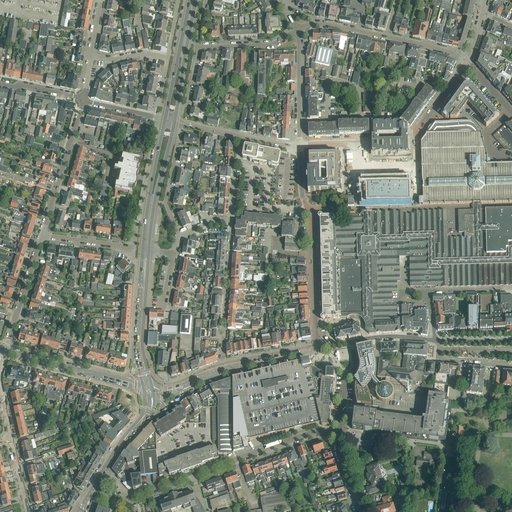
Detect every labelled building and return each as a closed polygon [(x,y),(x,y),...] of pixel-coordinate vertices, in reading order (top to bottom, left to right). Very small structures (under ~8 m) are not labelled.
[(170,4),(170,2),(168,1),(166,1),(162,1),(158,0),(157,7),(161,8),(169,9),(170,4)] [(385,0),(377,0),(376,4),(375,9),(380,10),(380,7),(383,8),(385,0)] [(500,8),(503,1),(498,0),(498,2),(495,4),(493,3),(491,13),(492,14),(496,16),(500,8)] [(308,12),(311,4),(303,1),(297,6),(303,8),(303,11),(308,12)] [(501,18),(505,10),(502,8),(504,4),(505,2),(503,1),(500,8),(496,16),(501,18)] [(117,11),(118,4),(109,2),(107,10),(109,11),(109,14),(120,16),(121,12),(117,11)] [(271,8),(268,3),(260,7),(265,15),(270,12),(269,9),(271,8)] [(450,12),(452,4),(447,3),(445,10),(445,11),(444,13),(444,15),(449,16),(449,15),(449,14),(450,12)] [(314,14),(316,9),(317,6),(311,4),(308,12),(314,14)] [(506,20),(511,9),(511,7),(511,4),(510,4),(508,8),(506,7),(505,10),(501,18),(506,20)] [(225,16),(221,15),(221,13),(220,13),(220,11),(222,10),(222,8),(214,6),(213,8),(212,9),(211,15),(222,17),(224,18),(225,18),(225,16)] [(331,7),(328,19),(336,20),(337,17),(339,18),(340,11),(338,11),(338,10),(338,8),(331,7)] [(168,15),(169,9),(161,8),(159,15),(161,16),(166,17),(167,15),(168,15)] [(347,11),(341,10),(339,21),(351,23),(352,16),(352,12),(347,11)] [(425,40),(426,35),(432,11),(427,10),(425,22),(420,21),(420,22),(416,21),(415,27),(413,37),(425,40)] [(359,20),(360,18),(357,17),(355,16),(355,15),(356,15),(357,12),(352,12),(352,16),(351,23),(358,25),(358,24),(359,20)] [(385,31),(389,17),(385,16),(386,14),(381,13),(377,29),(385,31)] [(166,19),(166,17),(161,16),(161,17),(160,17),(159,21),(156,20),(156,22),(154,22),(154,23),(155,23),(159,24),(167,25),(168,19),(166,19)] [(266,16),(267,34),(273,34),(273,31),(281,31),(280,26),(282,26),(282,23),(280,23),(280,18),(272,19),(272,16),(266,16)] [(399,34),(402,24),(403,19),(400,19),(395,17),(393,23),(395,24),(393,32),(399,34)] [(118,30),(113,29),(115,20),(111,19),(106,18),(104,28),(103,31),(110,32),(113,33),(117,33),(118,33),(118,30)] [(406,32),(407,27),(408,26),(406,26),(408,19),(405,18),(405,20),(403,19),(402,24),(399,34),(405,35),(405,33),(406,32)] [(463,49),(472,20),(467,18),(465,18),(464,21),(460,40),(458,40),(457,48),(458,48),(462,49),(463,49)] [(129,19),(124,20),(123,20),(124,29),(125,29),(125,32),(127,32),(128,35),(132,34),(131,30),(131,27),(129,19)] [(372,28),(374,23),(374,20),(367,19),(366,21),(365,26),(372,28)] [(16,35),(18,22),(10,21),(5,20),(4,26),(9,27),(7,42),(9,43),(9,45),(15,46),(16,38),(16,35)] [(211,37),(219,37),(219,25),(216,25),(216,21),(213,21),(214,28),(211,28),(211,37)] [(431,41),(433,33),(437,22),(434,21),(433,25),(432,29),(431,29),(430,32),(428,32),(426,40),(431,41)] [(87,31),(88,24),(81,23),(78,22),(77,29),(87,31)] [(491,22),(489,27),(503,33),(504,30),(498,27),(499,25),(491,22)] [(165,32),(167,25),(159,24),(155,23),(155,24),(154,25),(154,27),(154,28),(154,30),(156,30),(156,31),(156,32),(159,32),(164,33),(164,31),(165,32)] [(41,25),(39,37),(47,38),(48,37),(49,29),(54,30),(55,26),(49,26),(41,25)] [(436,43),(440,29),(440,27),(437,26),(435,34),(433,33),(431,41),(436,43)] [(234,36),(234,27),(225,27),(225,34),(228,34),(228,36),(234,36)] [(442,44),(443,40),(444,37),(443,36),(444,33),(442,32),(443,27),(441,27),(440,27),(440,29),(436,43),(442,44)] [(503,33),(489,27),(486,32),(495,35),(496,33),(502,35),(503,33)] [(452,31),(446,29),(444,37),(443,40),(442,44),(447,46),(449,41),(449,38),(450,38),(451,34),(452,33),(452,31)] [(321,41),(321,31),(313,31),(313,38),(310,37),(309,40),(314,41),(320,41),(321,41)] [(164,35),(164,33),(159,32),(156,32),(154,39),(157,40),(165,41),(167,35),(164,35)] [(331,40),(332,37),(332,32),(326,32),(326,40),(330,40),(330,46),(334,46),(335,42),(334,42),(334,40),(331,40)] [(340,41),(342,33),(333,32),(333,37),(332,37),(331,40),(334,40),(334,42),(335,42),(334,46),(339,47),(340,41)] [(86,43),(87,36),(83,35),(74,34),(70,33),(69,40),(73,41),(78,42),(86,43)] [(346,42),(347,38),(346,38),(347,34),(342,33),(340,41),(339,47),(339,51),(345,52),(346,49),(344,48),(346,42)] [(349,45),(354,46),(356,36),(347,34),(346,38),(347,38),(351,39),(349,45)] [(108,40),(105,40),(106,38),(102,37),(99,51),(110,53),(109,48),(108,40)] [(495,45),(497,41),(492,40),(492,41),(485,39),(483,45),(491,47),(492,44),(495,45)] [(27,41),(20,40),(19,47),(18,49),(25,50),(27,41)] [(164,48),(165,41),(157,40),(156,46),(154,45),(153,50),(160,52),(161,47),(164,48)] [(385,50),(385,47),(386,43),(371,40),(370,47),(369,48),(368,49),(369,49),(368,52),(368,53),(379,55),(379,53),(381,54),(382,50),(385,50)] [(85,50),(86,43),(78,42),(73,41),(72,44),(76,45),(76,48),(78,48),(78,49),(85,50)] [(405,51),(406,47),(391,44),(388,55),(393,56),(393,54),(399,55),(398,57),(403,58),(404,51),(405,51)] [(331,56),(333,51),(319,48),(319,47),(315,46),(309,45),(306,57),(314,59),(314,60),(312,59),(312,63),(316,64),(316,63),(329,66),(331,56)] [(489,51),(491,47),(483,45),(481,51),(492,55),(492,54),(493,55),(494,52),(489,51)] [(417,70),(422,50),(409,48),(406,47),(405,51),(408,52),(407,57),(412,58),(410,68),(417,70)] [(84,57),(85,50),(78,49),(77,54),(75,53),(75,56),(77,56),(84,57)] [(427,57),(428,52),(422,50),(417,70),(415,78),(420,79),(421,74),(420,74),(422,68),(425,68),(427,60),(423,59),(424,56),(427,57)] [(210,60),(215,61),(217,51),(210,52),(209,55),(203,54),(201,62),(209,63),(210,60)] [(231,56),(232,51),(223,51),(222,55),(221,60),(222,60),(226,61),(223,76),(228,77),(229,66),(231,56)] [(237,83),(249,83),(249,74),(249,70),(249,65),(246,65),(246,51),(237,51),(237,53),(236,53),(236,58),(235,57),(235,60),(237,60),(237,71),(233,71),(233,79),(237,79),(237,83)] [(273,65),(273,63),(273,59),(265,60),(265,52),(258,52),(258,57),(258,62),(256,95),(266,96),(270,80),(271,75),(272,72),(271,71),(273,65)] [(289,59),(289,52),(281,52),(281,58),(281,59),(281,63),(282,63),(282,64),(289,64),(289,62),(290,62),(290,59),(289,59)] [(485,54),(480,52),(476,64),(493,84),(497,80),(496,79),(500,76),(503,73),(505,73),(509,65),(510,66),(511,64),(511,61),(511,63),(499,57),(498,59),(494,57),(490,56),(485,54)] [(434,63),(436,54),(431,53),(430,55),(429,60),(427,65),(426,68),(430,69),(431,65),(433,65),(434,63)] [(45,67),(45,65),(46,61),(47,58),(46,58),(43,57),(44,54),(41,54),(40,59),(39,64),(39,66),(38,67),(36,82),(42,83),(44,75),(45,67)] [(446,66),(448,59),(448,58),(442,56),(438,72),(441,72),(442,69),(442,68),(445,68),(446,66)] [(45,65),(45,67),(49,67),(49,68),(51,62),(56,63),(57,60),(53,59),(52,59),(47,58),(46,61),(45,65)] [(451,60),(450,60),(450,59),(450,58),(449,58),(448,58),(448,59),(446,66),(445,68),(443,75),(442,79),(443,80),(444,80),(445,81),(446,81),(447,80),(446,80),(450,73),(451,73),(452,73),(452,72),(452,71),(456,61),(452,59),(451,60)] [(140,68),(139,63),(136,63),(136,61),(131,62),(133,70),(134,76),(135,81),(137,81),(136,76),(137,75),(136,70),(140,68)] [(20,79),(20,74),(22,64),(16,63),(15,65),(15,69),(13,77),(20,79)] [(128,70),(127,63),(120,65),(118,65),(120,74),(121,77),(121,83),(122,83),(124,82),(125,82),(129,82),(129,77),(125,77),(124,76),(123,76),(122,71),(128,70)] [(145,71),(144,74),(153,76),(153,73),(159,75),(161,67),(151,65),(150,72),(145,71)] [(335,66),(332,77),(340,79),(341,74),(342,68),(335,66)] [(113,76),(111,68),(107,69),(107,70),(106,71),(105,70),(101,74),(108,80),(112,76),(113,76)] [(209,75),(210,71),(212,72),(212,73),(218,74),(218,70),(216,70),(210,69),(206,68),(206,70),(200,69),(198,77),(206,78),(207,75),(209,75)] [(81,73),(76,72),(73,71),(72,76),(68,75),(67,82),(61,81),(61,82),(60,87),(75,90),(77,89),(81,73)] [(509,80),(511,73),(511,72),(509,71),(507,75),(505,73),(503,73),(500,76),(496,79),(497,80),(493,84),(500,92),(501,90),(504,84),(507,85),(509,80)] [(53,85),(54,80),(54,78),(50,77),(51,74),(48,73),(46,84),(53,85)] [(108,80),(101,74),(97,77),(98,78),(98,79),(97,79),(95,84),(103,86),(104,84),(108,80)] [(152,79),(153,76),(144,74),(144,78),(149,79),(147,85),(157,87),(158,80),(152,79)] [(205,82),(206,78),(198,77),(197,84),(203,85),(202,88),(213,90),(213,89),(214,89),(215,85),(208,84),(207,84),(208,82),(205,82)] [(324,91),(325,85),(318,85),(318,89),(316,89),(316,85),(314,85),(314,79),(306,79),(306,95),(306,99),(310,99),(310,100),(318,100),(322,100),(323,92),(324,91)] [(479,92),(478,92),(471,83),(470,83),(470,82),(464,83),(464,84),(463,84),(457,93),(456,93),(452,99),(451,99),(452,100),(447,105),(447,106),(441,114),(442,115),(441,116),(446,119),(446,118),(448,119),(449,117),(450,118),(450,119),(457,119),(458,117),(460,118),(461,116),(459,115),(460,115),(459,114),(460,114),(463,109),(464,108),(467,103),(468,103),(472,107),(473,108),(477,113),(478,114),(482,119),(483,120),(486,123),(484,124),(486,127),(490,124),(494,120),(498,116),(499,115),(494,110),(494,109),(489,104),(488,103),(484,98),(483,97),(478,92),(479,92)] [(105,89),(105,86),(103,86),(95,84),(95,83),(94,89),(108,93),(109,90),(105,89)] [(155,94),(157,87),(147,85),(146,92),(155,94)] [(426,85),(401,120),(408,125),(410,127),(427,104),(436,92),(426,85)] [(511,85),(511,88),(510,87),(502,94),(511,104),(511,85)] [(202,98),(203,91),(204,90),(212,92),(213,90),(202,88),(198,87),(197,89),(196,89),(194,96),(202,98)] [(113,94),(108,93),(94,89),(91,98),(99,100),(102,101),(107,102),(113,103),(113,98),(113,94)] [(6,103),(8,91),(4,90),(0,108),(0,112),(2,113),(4,103),(6,103)] [(13,100),(15,93),(9,92),(6,107),(10,107),(11,100),(13,100)] [(25,102),(26,95),(21,94),(18,109),(18,110),(21,111),(23,102),(25,102)] [(33,104),(33,108),(39,110),(40,108),(39,108),(39,105),(40,105),(40,104),(43,104),(44,97),(41,96),(35,95),(35,97),(34,100),(33,104)] [(130,104),(129,96),(127,95),(127,97),(122,96),(120,104),(125,106),(126,103),(130,104)] [(201,104),(202,98),(194,96),(193,103),(195,103),(195,106),(202,108),(206,109),(208,109),(209,106),(201,104)] [(39,105),(39,108),(40,108),(39,110),(47,112),(48,107),(50,98),(44,97),(43,104),(40,104),(40,105),(39,105)] [(48,109),(46,115),(50,116),(51,113),(52,108),(53,108),(55,100),(55,99),(50,98),(48,107),(50,107),(49,109),(48,109)] [(153,100),(143,98),(142,102),(143,102),(142,106),(147,107),(151,108),(153,100)] [(319,118),(318,107),(318,100),(310,100),(306,100),(307,119),(319,118)] [(74,104),(62,102),(58,122),(62,123),(64,112),(68,113),(69,111),(74,112),(75,105),(74,104)] [(201,114),(202,108),(195,106),(194,109),(191,109),(190,116),(198,117),(199,114),(201,114)] [(218,126),(219,122),(220,115),(217,115),(218,107),(216,106),(214,114),(214,116),(212,125),(218,126)] [(291,114),(291,106),(283,106),(283,110),(280,110),(280,113),(291,114)] [(95,120),(95,117),(99,118),(101,110),(89,108),(88,108),(86,119),(84,124),(86,125),(96,127),(97,121),(95,120)] [(245,132),(246,127),(246,124),(244,123),(245,118),(246,118),(248,110),(243,110),(242,115),(240,126),(239,131),(245,132)] [(122,123),(124,115),(112,113),(109,123),(109,124),(109,125),(113,126),(115,125),(120,126),(121,123),(122,123)] [(41,138),(41,139),(51,142),(54,133),(57,127),(50,126),(52,116),(51,116),(50,116),(46,115),(44,124),(44,125),(44,128),(41,138)] [(128,125),(130,117),(124,115),(122,123),(121,127),(122,127),(121,132),(122,133),(124,124),(128,125)] [(138,131),(141,119),(135,118),(133,130),(132,132),(132,133),(134,134),(135,131),(138,131)] [(149,129),(151,123),(146,122),(146,120),(141,119),(138,131),(137,136),(141,137),(142,131),(144,132),(145,126),(146,126),(145,128),(149,129)] [(382,121),(382,123),(376,123),(376,122),(372,122),(372,138),(372,140),(372,146),(373,146),(374,153),(376,153),(376,155),(379,155),(380,155),(380,154),(383,154),(383,155),(384,155),(387,155),(388,155),(388,154),(391,154),(391,155),(394,155),(395,155),(395,153),(398,153),(398,155),(399,155),(406,154),(406,152),(409,152),(409,138),(409,137),(409,130),(409,128),(406,127),(408,125),(401,120),(400,121),(398,121),(397,121),(397,122),(394,122),(394,121),(390,121),(390,123),(387,123),(387,121),(383,121),(382,121)] [(511,151),(511,120),(493,136),(505,150),(511,151)] [(339,122),(339,124),(339,134),(369,134),(369,122),(339,122)] [(472,122),(469,122),(435,123),(432,127),(422,141),(421,142),(421,143),(422,158),(421,158),(421,159),(422,159),(422,173),(422,185),(422,204),(422,205),(477,203),(511,202),(511,163),(487,164),(487,162),(487,161),(487,159),(487,156),(481,133),(480,132),(472,122)] [(339,124),(308,125),(309,137),(339,136),(339,134),(339,124)] [(290,131),(279,130),(279,134),(282,134),(281,140),(289,140),(290,131)] [(184,143),(192,144),(193,142),(197,142),(198,136),(186,134),(184,143)] [(54,135),(52,142),(59,144),(62,137),(54,135)] [(206,138),(206,140),(204,146),(211,148),(212,145),(213,140),(206,138)] [(233,150),(233,141),(229,141),(229,143),(226,142),(225,149),(226,149),(233,150)] [(58,147),(51,144),(49,150),(57,153),(57,152),(58,152),(59,150),(58,149),(58,147)] [(280,154),(280,153),(274,152),(274,151),(273,151),(267,150),(265,149),(265,150),(260,149),(260,148),(258,148),(253,147),(251,147),(246,146),(245,147),(245,148),(244,148),(244,149),(243,155),(242,156),(243,157),(243,159),(249,160),(249,161),(250,161),(251,162),(252,161),(253,162),(254,164),(260,165),(259,165),(260,165),(265,166),(267,164),(268,165),(269,166),(271,165),(272,165),(272,164),(277,165),(278,164),(279,164),(279,162),(280,157),(281,155),(280,155),(280,154)] [(196,148),(195,148),(190,147),(189,152),(183,151),(181,156),(189,158),(194,159),(196,148)] [(100,157),(89,154),(90,151),(79,148),(77,153),(90,157),(90,158),(93,159),(92,160),(94,161),(98,162),(100,157)] [(55,159),(56,156),(45,152),(44,156),(48,157),(47,161),(46,161),(43,160),(41,159),(39,162),(50,165),(51,162),(53,163),(54,162),(55,159)] [(93,159),(90,158),(90,157),(77,153),(75,160),(83,162),(84,160),(89,161),(92,162),(94,162),(94,161),(92,160),(93,159)] [(340,153),(332,153),(315,153),(309,153),(307,154),(309,154),(309,159),(307,159),(307,165),(309,165),(309,170),(308,170),(308,176),(309,176),(309,180),(308,181),(308,192),(319,192),(329,192),(335,191),(341,191),(340,180),(339,180),(339,175),(340,175),(340,169),(338,169),(338,164),(340,164),(340,158),(338,158),(338,153),(340,153)] [(137,158),(122,155),(121,159),(116,157),(114,168),(109,188),(129,193),(132,194),(134,187),(135,186),(136,185),(136,184),(136,183),(137,182),(137,181),(136,179),(136,178),(135,177),(136,173),(138,166),(139,166),(141,159),(138,158),(137,158)] [(188,162),(189,158),(181,156),(180,163),(186,164),(185,168),(192,170),(193,163),(188,162)] [(210,156),(210,159),(204,158),(203,165),(203,166),(205,166),(213,167),(214,162),(214,157),(210,156)] [(231,167),(232,159),(224,158),(223,166),(231,167)] [(93,170),(89,168),(82,166),(83,163),(75,161),(73,166),(93,172),(93,170)] [(52,167),(49,166),(50,165),(39,162),(39,163),(37,162),(36,165),(43,168),(42,170),(50,173),(52,167)] [(93,172),(73,166),(72,171),(80,173),(80,171),(92,175),(93,172)] [(49,179),(49,178),(49,177),(50,174),(36,170),(34,175),(48,180),(48,179),(49,179)] [(186,172),(183,171),(179,170),(177,177),(184,179),(186,172)] [(47,184),(48,181),(43,180),(29,175),(28,178),(39,182),(39,184),(41,185),(46,187),(46,186),(47,186),(47,185),(47,184)] [(183,186),(184,179),(177,177),(176,184),(183,186)] [(407,178),(361,179),(361,203),(408,202),(407,178)] [(69,180),(67,187),(70,188),(74,189),(77,190),(79,185),(81,185),(82,182),(76,181),(76,182),(69,180)] [(45,190),(40,189),(37,188),(36,189),(24,186),(23,189),(43,195),(45,190)] [(101,187),(99,196),(103,197),(102,201),(106,202),(108,189),(101,187)] [(42,200),(43,195),(23,189),(22,192),(34,195),(34,198),(37,199),(42,200)] [(188,190),(183,189),(182,192),(176,191),(175,198),(183,200),(186,200),(186,196),(187,195),(188,194),(188,190)] [(70,201),(72,195),(65,193),(63,199),(70,201)] [(24,200),(17,198),(15,202),(22,205),(39,210),(41,204),(32,201),(32,204),(23,201),(24,200)] [(182,205),(183,200),(175,198),(174,204),(179,205),(179,207),(177,207),(178,210),(183,208),(187,207),(187,206),(182,205)] [(68,208),(70,201),(63,199),(61,205),(68,208)] [(21,209),(22,205),(15,202),(9,200),(8,205),(21,209)] [(189,211),(187,207),(183,208),(178,210),(178,211),(179,210),(181,213),(178,214),(180,221),(188,218),(186,213),(189,211)] [(38,212),(33,210),(30,209),(30,211),(23,209),(22,213),(36,217),(38,212)] [(118,217),(125,218),(126,210),(119,209),(118,217)] [(448,238),(448,233),(447,210),(447,211),(436,211),(414,211),(414,214),(403,215),(403,212),(381,212),(373,212),(373,213),(372,213),(371,213),(371,212),(371,213),(370,213),(367,213),(365,213),(364,213),(363,213),(362,213),(360,216),(359,216),(356,213),(350,213),(349,213),(349,214),(350,224),(339,225),(339,219),(339,216),(335,216),(328,216),(327,216),(323,217),(322,216),(322,215),(321,215),(320,215),(319,215),(318,216),(318,217),(319,218),(319,219),(320,219),(320,224),(320,225),(321,231),(320,231),(320,232),(321,232),(321,239),(321,240),(321,246),(321,247),(321,254),(321,255),(321,261),(321,262),(322,269),(321,269),(321,270),(322,270),(322,276),(322,277),(322,284),(322,285),(322,291),(322,292),(322,299),(322,300),(322,306),(322,307),(323,307),(323,314),(323,315),(323,316),(322,316),(321,317),(321,318),(321,319),(321,320),(322,320),(323,320),(324,320),(325,319),(325,318),(327,318),(327,319),(327,318),(329,318),(333,318),(340,318),(341,318),(347,318),(348,317),(349,317),(350,316),(351,316),(352,316),(353,316),(355,316),(356,316),(358,316),(359,317),(360,317),(361,318),(361,319),(361,318),(362,319),(363,320),(364,321),(364,322),(365,323),(365,324),(365,325),(365,326),(365,328),(365,329),(365,330),(365,331),(369,334),(370,334),(375,334),(375,333),(376,333),(387,333),(387,332),(389,332),(389,333),(401,332),(401,329),(401,319),(403,318),(403,315),(400,315),(396,315),(396,304),(392,304),(392,292),(397,292),(397,281),(400,281),(399,257),(410,256),(410,262),(410,270),(410,275),(410,281),(410,286),(424,286),(435,286),(435,287),(440,287),(440,288),(511,285),(511,209),(477,210),(458,211),(459,233),(464,233),(465,238),(448,238)] [(34,223),(36,218),(28,216),(27,218),(21,216),(21,214),(14,211),(12,217),(20,219),(34,223)] [(66,214),(64,213),(59,212),(57,219),(64,221),(66,214)] [(80,223),(83,223),(85,213),(78,212),(78,215),(80,215),(79,219),(76,219),(76,222),(73,222),(72,223),(72,229),(72,230),(75,231),(75,229),(79,230),(80,223)] [(253,225),(254,215),(248,215),(248,214),(245,214),(245,218),(241,218),(241,222),(246,222),(246,223),(248,223),(248,224),(253,225)] [(268,226),(268,216),(262,216),(262,215),(260,215),(260,216),(254,215),(253,225),(257,225),(257,227),(263,227),(263,226),(268,226)] [(191,216),(188,218),(180,221),(183,228),(186,227),(188,230),(195,226),(193,221),(191,216)] [(282,227),(283,224),(283,217),(277,217),(277,216),(274,216),(274,217),(268,216),(268,226),(272,226),(272,228),(278,228),(278,227),(282,227)] [(33,228),(34,223),(20,219),(12,217),(11,219),(25,224),(25,226),(33,228)] [(66,221),(64,221),(57,219),(55,225),(61,227),(62,224),(65,225),(66,221)] [(104,226),(104,221),(97,220),(97,222),(96,225),(95,232),(103,233),(104,226)] [(110,234),(111,226),(109,225),(110,221),(104,221),(104,226),(103,233),(110,234)] [(120,235),(122,224),(114,222),(113,230),(114,230),(114,234),(120,235)] [(246,227),(246,223),(246,222),(241,222),(236,222),(236,228),(235,228),(235,230),(236,230),(235,237),(245,237),(245,233),(247,233),(247,227),(246,227)] [(297,238),(298,224),(287,223),(286,224),(283,224),(282,227),(282,235),(279,235),(279,237),(285,238),(285,250),(300,252),(301,239),(301,238),(297,238)] [(31,233),(33,228),(25,226),(24,227),(13,224),(12,226),(11,226),(31,233)] [(30,238),(31,233),(11,226),(10,230),(15,232),(15,231),(22,233),(22,235),(30,238)] [(28,244),(30,239),(25,237),(7,232),(7,234),(15,237),(15,238),(21,240),(20,241),(28,244)] [(196,250),(197,243),(185,241),(184,247),(192,249),(196,250)] [(11,244),(10,247),(26,252),(27,247),(15,243),(15,245),(11,244)] [(18,249),(10,247),(1,244),(0,247),(16,252),(16,254),(24,256),(26,252),(18,249)] [(54,255),(55,248),(48,247),(47,256),(51,257),(51,255),(54,255)] [(191,255),(192,249),(184,247),(183,254),(187,255),(186,258),(195,259),(195,256),(191,255)] [(57,260),(58,260),(62,261),(63,259),(65,259),(65,257),(66,249),(59,248),(58,258),(54,258),(53,264),(53,267),(53,269),(56,270),(57,260)] [(73,250),(66,249),(65,257),(72,258),(73,250)] [(22,264),(23,259),(16,256),(15,259),(1,254),(0,257),(6,259),(22,264)] [(101,261),(100,266),(100,269),(104,270),(105,264),(105,262),(110,263),(110,262),(112,262),(112,260),(113,255),(110,255),(109,254),(108,254),(107,255),(104,254),(103,261),(101,261)] [(22,264),(6,259),(0,257),(0,260),(13,264),(12,267),(20,269),(22,264)] [(123,260),(120,263),(116,267),(123,274),(126,271),(126,272),(130,268),(128,266),(129,265),(123,260)] [(189,261),(186,261),(181,260),(180,266),(190,268),(193,266),(193,264),(191,262),(189,262),(189,261)] [(18,275),(20,270),(20,269),(12,267),(12,269),(0,265),(0,269),(4,270),(18,275)] [(53,269),(53,267),(45,265),(44,267),(41,266),(40,269),(41,270),(40,271),(55,276),(57,271),(56,271),(56,270),(53,269)] [(180,266),(179,272),(183,273),(183,275),(191,277),(195,277),(196,275),(191,274),(192,268),(190,268),(180,266)] [(306,271),(306,268),(301,268),(301,267),(295,267),(295,270),(292,270),(292,275),(306,274),(306,273),(307,272),(306,271)] [(18,275),(4,270),(0,269),(0,271),(2,272),(2,271),(4,271),(3,273),(10,275),(9,277),(12,278),(17,280),(18,275)] [(58,277),(55,276),(40,271),(40,273),(39,272),(38,276),(39,276),(47,279),(47,277),(57,280),(58,277)] [(244,281),(244,273),(240,272),(232,272),(231,278),(234,278),(234,280),(236,281),(239,281),(244,281)] [(17,281),(12,279),(1,275),(0,277),(0,279),(7,281),(6,284),(10,285),(15,286),(17,281)] [(191,279),(191,277),(183,275),(182,277),(178,276),(177,282),(188,284),(189,279),(191,279)] [(46,281),(43,280),(38,279),(38,280),(37,279),(36,283),(37,283),(37,284),(53,289),(54,286),(45,283),(46,281)] [(51,292),(53,289),(37,284),(36,285),(36,284),(35,288),(35,289),(43,291),(43,290),(51,292)] [(0,289),(13,293),(14,288),(6,286),(6,288),(0,285),(0,289)] [(11,298),(13,293),(0,289),(0,292),(4,294),(3,295),(11,298)] [(42,294),(42,293),(43,291),(35,289),(35,290),(34,290),(33,293),(34,293),(33,295),(48,299),(53,301),(54,298),(42,294)] [(222,297),(222,290),(217,290),(205,289),(204,292),(208,292),(208,291),(212,291),(212,293),(211,293),(211,295),(215,296),(215,297),(222,297)] [(481,306),(481,294),(477,294),(477,292),(466,292),(466,296),(476,296),(476,306),(481,306)] [(48,299),(33,295),(33,296),(32,296),(31,299),(32,299),(32,300),(39,302),(40,300),(46,302),(57,305),(58,303),(53,301),(48,299)] [(447,300),(447,296),(441,296),(441,295),(433,296),(433,305),(439,304),(439,303),(442,303),(442,304),(444,303),(444,302),(447,302),(447,300)] [(456,316),(456,315),(455,302),(455,300),(456,300),(455,295),(447,296),(447,300),(447,302),(444,302),(444,303),(445,313),(445,316),(445,325),(438,325),(438,331),(456,330),(456,316)] [(9,306),(11,300),(6,298),(1,297),(0,301),(0,300),(0,304),(2,305),(7,307),(7,305),(9,306)] [(47,306),(36,303),(31,301),(31,302),(30,302),(29,305),(30,305),(29,307),(31,307),(30,309),(37,311),(38,307),(45,309),(45,307),(46,307),(47,306)] [(445,313),(444,303),(442,304),(442,303),(439,303),(439,304),(433,305),(434,314),(443,313),(445,313)] [(494,305),(495,311),(495,313),(493,313),(493,320),(494,320),(494,322),(494,328),(506,327),(505,311),(504,303),(501,303),(501,305),(494,305)] [(298,314),(309,314),(309,313),(310,313),(309,310),(308,307),(308,304),(306,304),(300,305),(287,306),(288,310),(297,309),(297,314),(298,314)] [(410,308),(409,304),(400,304),(400,315),(403,315),(410,315),(410,310),(410,308)] [(493,323),(493,320),(493,313),(495,313),(495,311),(494,305),(491,305),(491,311),(491,317),(489,317),(489,315),(485,315),(486,317),(480,318),(480,329),(493,328),(493,323)] [(467,307),(468,324),(468,329),(477,329),(478,329),(478,328),(478,307),(467,307)] [(429,320),(428,308),(410,310),(410,315),(411,318),(412,318),(413,331),(420,331),(421,335),(427,336),(428,330),(427,329),(428,324),(427,324),(427,320),(429,320)] [(157,325),(158,311),(150,310),(149,320),(154,321),(154,325),(157,325)] [(165,317),(165,312),(158,311),(157,325),(160,325),(160,319),(161,319),(163,320),(163,319),(164,319),(165,317)] [(27,312),(25,318),(38,322),(44,324),(46,314),(41,313),(40,316),(27,312)] [(445,316),(445,313),(443,313),(444,318),(436,318),(436,319),(436,325),(438,325),(445,325),(445,316)] [(309,314),(298,314),(299,321),(298,321),(298,324),(301,324),(303,324),(308,324),(308,321),(309,320),(309,317),(310,317),(310,314),(309,315),(309,314)] [(467,330),(466,325),(466,314),(456,315),(456,316),(456,330),(467,330)] [(270,346),(272,346),(270,336),(267,315),(266,315),(265,330),(265,331),(261,332),(261,334),(262,336),(264,349),(270,348),(270,346)] [(411,318),(410,315),(403,315),(403,318),(401,319),(401,329),(403,329),(403,332),(408,331),(408,332),(413,331),(412,318),(411,318)] [(181,316),(180,324),(178,324),(178,327),(177,334),(181,334),(187,334),(190,334),(193,317),(181,316)] [(194,351),(200,351),(202,319),(197,319),(196,320),(195,335),(194,351)] [(219,330),(220,322),(210,321),(210,329),(219,330)] [(348,337),(349,339),(361,336),(358,323),(345,327),(346,328),(333,331),(336,340),(346,338),(346,337),(348,337)] [(309,324),(308,324),(301,325),(299,324),(294,325),(295,327),(296,335),(298,335),(298,340),(311,338),(309,324)] [(25,327),(22,326),(21,331),(18,340),(21,341),(21,342),(24,342),(27,332),(24,332),(25,327)] [(177,335),(177,334),(178,327),(162,326),(161,335),(175,335),(177,335)] [(297,341),(296,335),(295,327),(291,327),(292,332),(288,333),(290,342),(290,341),(290,342),(293,342),(293,341),(297,341)] [(46,348),(48,338),(46,337),(46,334),(43,333),(44,328),(43,328),(42,331),(40,337),(42,337),(40,346),(43,346),(43,347),(46,348)] [(281,337),(280,331),(279,331),(279,328),(272,329),(273,333),(274,333),(274,335),(270,336),(272,346),(272,347),(279,346),(278,341),(282,341),(281,337)] [(219,339),(219,330),(210,329),(208,329),(208,332),(210,332),(210,338),(219,339)] [(283,331),(280,331),(281,337),(282,341),(282,343),(285,342),(285,343),(286,343),(288,343),(288,342),(289,342),(287,332),(283,333),(283,331)] [(31,343),(33,334),(27,332),(24,342),(31,343)] [(53,332),(51,339),(48,338),(46,348),(49,349),(49,348),(52,349),(55,340),(54,340),(56,333),(53,332)] [(250,351),(249,341),(248,337),(248,336),(247,332),(245,332),(246,338),(242,339),(242,343),(244,352),(244,353),(248,352),(248,351),(250,351)] [(148,333),(147,346),(157,347),(158,334),(148,333)] [(34,344),(37,345),(40,335),(36,334),(36,335),(33,334),(31,343),(31,344),(34,345),(34,344)] [(57,334),(56,340),(55,340),(52,349),(56,350),(56,351),(59,351),(60,345),(62,337),(63,337),(63,336),(60,335),(60,334),(57,334)] [(175,342),(175,338),(180,337),(181,334),(177,334),(177,335),(175,335),(161,335),(158,335),(158,342),(170,343),(170,341),(175,342)] [(65,338),(63,337),(62,337),(60,345),(59,351),(62,352),(62,351),(65,352),(67,343),(69,344),(70,340),(71,337),(68,336),(67,336),(66,337),(65,338)] [(238,353),(236,345),(236,343),(233,344),(232,337),(229,337),(230,341),(231,347),(232,354),(233,353),(233,354),(234,354),(237,354),(237,353),(238,353)] [(87,339),(86,344),(85,346),(85,348),(84,353),(87,353),(85,358),(86,358),(88,359),(89,358),(90,359),(94,343),(92,343),(90,350),(88,349),(89,344),(89,343),(90,340),(87,339)] [(244,352),(242,343),(242,339),(236,340),(236,343),(236,345),(238,353),(240,352),(241,353),(243,353),(243,352),(244,352)] [(78,342),(75,341),(70,340),(69,344),(71,344),(69,353),(71,354),(71,355),(74,355),(77,345),(78,342)] [(257,350),(256,341),(256,340),(249,341),(250,351),(251,351),(251,352),(254,351),(254,350),(257,350)] [(98,352),(96,360),(97,360),(97,361),(99,362),(99,361),(101,362),(104,350),(106,343),(106,342),(104,341),(102,345),(101,352),(98,352)] [(207,365),(217,362),(218,349),(209,348),(206,348),(206,342),(201,342),(201,348),(204,358),(207,365)] [(398,351),(397,342),(396,342),(392,342),(384,343),(380,343),(380,352),(398,351)] [(81,356),(83,347),(85,348),(85,346),(86,344),(83,343),(81,343),(80,346),(77,345),(74,355),(78,356),(81,356)] [(411,356),(412,343),(404,343),(404,355),(402,369),(414,371),(415,367),(412,366),(412,365),(412,362),(410,362),(411,356)] [(427,357),(427,348),(428,344),(412,343),(411,356),(410,362),(412,362),(412,365),(412,366),(415,367),(416,356),(427,357)] [(372,344),(366,345),(365,344),(363,344),(362,344),(361,345),(360,345),(359,346),(356,347),(360,364),(360,367),(360,370),(359,372),(358,375),(356,377),(354,380),(356,382),(355,385),(355,388),(355,392),(355,395),(356,398),(357,404),(368,406),(372,406),(369,395),(368,392),(368,391),(367,387),(368,386),(370,384),(371,384),(372,383),(372,382),(371,381),(372,381),(373,383),(375,377),(375,376),(376,373),(376,372),(376,368),(376,364),(376,361),(376,360),(372,344)] [(110,351),(107,363),(113,365),(115,356),(116,352),(110,351)] [(190,366),(192,371),(199,368),(199,360),(200,351),(194,351),(195,358),(190,360),(191,362),(190,362),(192,365),(190,366)] [(113,365),(119,366),(122,355),(122,354),(118,353),(116,352),(115,356),(113,365)] [(167,367),(168,354),(167,354),(160,353),(159,366),(167,367)] [(119,366),(125,368),(127,359),(127,355),(122,354),(122,355),(119,366)] [(186,361),(187,361),(187,358),(183,359),(184,362),(183,362),(183,365),(180,366),(182,374),(187,373),(189,372),(186,361)] [(325,373),(322,373),(321,372),(320,372),(319,372),(318,371),(317,370),(316,369),(315,369),(313,368),(312,368),(310,368),(310,367),(311,367),(310,366),(309,361),(309,359),(308,360),(303,361),(302,361),(302,362),(301,362),(298,363),(298,362),(296,362),(297,363),(296,363),(293,364),(292,364),(289,365),(289,364),(289,365),(289,364),(288,365),(287,365),(284,366),(281,367),(280,367),(280,366),(279,367),(275,368),(272,369),(271,369),(271,368),(270,369),(267,370),(266,370),(263,371),(262,371),(261,371),(258,372),(257,372),(254,373),(252,373),(252,374),(248,374),(248,375),(244,375),(244,376),(244,375),(243,375),(242,375),(242,376),(234,378),(234,377),(233,378),(233,391),(234,450),(234,452),(245,449),(249,448),(247,440),(250,440),(250,441),(251,440),(254,439),(255,439),(258,438),(259,439),(260,438),(263,437),(264,437),(267,436),(269,436),(272,435),(273,435),(276,434),(277,434),(278,434),(278,433),(281,433),(285,432),(286,432),(286,431),(290,431),(290,430),(293,430),(294,430),(295,430),(295,429),(298,429),(299,429),(299,428),(302,428),(303,428),(304,428),(304,427),(307,426),(307,427),(308,427),(308,426),(311,426),(313,426),(313,425),(316,424),(316,425),(317,424),(320,423),(320,424),(321,424),(321,425),(322,425),(322,426),(328,426),(330,427),(330,425),(329,425),(330,423),(330,422),(330,416),(331,416),(331,415),(330,414),(331,412),(331,411),(331,405),(332,405),(332,404),(331,404),(332,401),(332,402),(332,400),(332,394),(333,394),(333,393),(332,393),(333,391),(333,389),(333,384),(334,384),(334,382),(333,382),(333,380),(334,380),(334,379),(334,373),(335,373),(335,372),(333,371),(333,372),(328,372),(328,371),(327,371),(327,372),(327,373),(325,373)] [(414,371),(402,369),(391,368),(392,366),(388,366),(388,361),(380,360),(378,377),(386,378),(385,382),(421,387),(423,377),(423,373),(423,372),(414,371)] [(180,375),(179,370),(178,366),(179,366),(179,363),(173,365),(173,367),(169,368),(172,376),(180,375)] [(428,363),(425,363),(424,373),(423,373),(423,377),(434,377),(435,363),(428,363)] [(449,378),(451,365),(448,365),(447,367),(445,366),(446,365),(439,364),(438,374),(436,374),(434,392),(434,393),(447,395),(449,378)] [(456,366),(451,365),(449,378),(455,378),(455,381),(459,382),(461,366),(456,366)] [(18,372),(19,369),(12,368),(13,367),(12,367),(11,370),(11,372),(8,371),(7,376),(14,377),(13,379),(16,380),(18,372)] [(482,395),(485,370),(485,369),(470,367),(466,393),(482,395)] [(25,371),(19,369),(18,372),(16,380),(27,383),(29,375),(25,374),(25,371)] [(503,385),(503,371),(494,371),(493,376),(492,386),(489,400),(494,401),(497,387),(499,388),(499,385),(503,385)] [(511,372),(503,371),(503,385),(503,386),(511,387),(511,383),(511,372)] [(32,394),(35,395),(36,391),(40,375),(38,374),(36,373),(36,374),(35,373),(34,376),(31,376),(30,382),(35,383),(33,390),(32,394)] [(43,385),(46,376),(44,376),(44,375),(43,375),(42,375),(40,375),(36,391),(39,392),(41,385),(43,385)] [(57,379),(55,379),(55,378),(53,378),(51,377),(47,394),(49,395),(50,391),(51,387),(53,388),(54,388),(57,379)] [(233,391),(233,378),(232,378),(232,379),(232,383),(225,383),(226,395),(221,395),(221,391),(221,389),(221,388),(220,384),(211,387),(212,387),(211,388),(210,386),(209,386),(218,400),(218,407),(218,410),(218,413),(218,416),(218,419),(218,422),(218,425),(218,428),(218,431),(218,434),(218,437),(218,440),(218,454),(219,454),(219,453),(223,453),(223,454),(224,454),(224,453),(228,453),(228,454),(229,454),(229,453),(233,453),(233,454),(234,454),(234,452),(234,450),(233,391)] [(232,383),(232,379),(230,379),(230,380),(226,381),(225,381),(221,382),(221,383),(217,384),(212,385),(213,386),(212,386),(212,385),(210,386),(211,388),(212,387),(211,387),(220,384),(221,388),(221,389),(221,391),(221,395),(226,395),(225,383),(232,383)] [(63,381),(61,380),(57,397),(60,397),(62,390),(64,391),(66,381),(65,381),(64,380),(63,381)] [(71,400),(75,384),(73,383),(71,382),(71,383),(70,382),(68,392),(70,392),(68,399),(66,406),(69,407),(70,403),(71,400)] [(78,394),(79,394),(81,385),(79,385),(79,384),(78,384),(77,384),(75,384),(71,400),(70,403),(73,404),(76,394),(78,394)] [(380,385),(378,388),(376,391),(376,395),(377,398),(379,401),(383,402),(386,402),(389,401),(392,399),(394,396),(394,392),(393,389),(391,386),(387,385),(384,384),(380,385)] [(92,396),(89,396),(91,388),(90,387),(89,387),(88,387),(86,387),(82,403),(80,411),(83,412),(85,404),(86,400),(88,400),(90,401),(92,396)] [(212,396),(207,387),(198,392),(203,401),(203,402),(204,408),(206,408),(209,408),(208,400),(211,399),(209,397),(212,396)] [(104,391),(103,391),(103,390),(101,390),(97,389),(95,397),(92,396),(90,401),(90,403),(93,404),(94,401),(97,402),(98,399),(101,400),(104,391)] [(56,402),(57,397),(54,396),(55,393),(50,391),(49,395),(47,394),(46,397),(46,399),(56,402)] [(105,391),(104,391),(101,400),(106,402),(105,403),(112,405),(113,401),(110,400),(112,393),(107,392),(107,391),(105,391)] [(202,400),(198,394),(194,396),(202,408),(204,408),(203,402),(203,401),(202,401),(201,400),(202,400)] [(451,403),(446,403),(447,397),(429,394),(426,418),(423,418),(422,420),(357,412),(356,416),(354,416),(353,420),(356,421),(355,425),(353,424),(352,429),(446,441),(451,403)] [(202,408),(194,396),(194,395),(187,399),(192,405),(194,409),(194,417),(200,414),(200,411),(206,411),(206,408),(204,408),(202,408)] [(28,399),(27,396),(12,399),(13,405),(18,403),(21,403),(20,400),(28,399)] [(188,413),(194,409),(192,405),(187,399),(181,402),(184,406),(188,413)] [(186,416),(186,413),(185,412),(184,409),(183,407),(180,403),(170,409),(171,411),(153,422),(156,428),(157,441),(181,425),(180,423),(185,420),(186,420),(186,416)] [(124,408),(121,411),(124,414),(123,416),(128,421),(130,422),(134,417),(127,409),(126,410),(124,408)] [(100,419),(95,422),(100,430),(101,431),(105,438),(112,442),(117,437),(130,422),(128,421),(123,416),(122,415),(122,414),(120,412),(111,415),(119,422),(112,430),(100,419)] [(157,451),(157,441),(156,428),(153,422),(152,422),(131,445),(138,451),(139,453),(139,458),(141,475),(141,476),(153,475),(154,483),(160,481),(159,478),(158,466),(157,451)] [(462,427),(456,427),(454,448),(451,447),(451,451),(446,451),(446,456),(454,457),(454,450),(460,451),(459,454),(463,455),(464,448),(460,448),(462,427)] [(35,435),(36,439),(56,434),(55,429),(35,435)] [(101,431),(99,433),(104,440),(103,442),(109,447),(112,442),(105,438),(101,431)] [(105,454),(109,447),(100,442),(96,434),(94,435),(99,445),(98,445),(100,446),(99,447),(97,449),(105,454)] [(31,441),(30,441),(25,442),(20,443),(22,449),(32,446),(32,445),(31,441)] [(310,448),(311,452),(314,451),(315,454),(322,452),(321,450),(324,449),(321,442),(312,445),(313,447),(310,448)] [(71,444),(56,449),(59,456),(73,451),(71,444)] [(139,453),(138,451),(131,445),(127,450),(126,452),(125,451),(121,456),(127,460),(128,465),(134,463),(133,459),(139,458),(139,453)] [(34,451),(32,446),(22,449),(23,455),(31,452),(34,451)] [(219,459),(219,455),(215,446),(198,452),(198,451),(176,459),(177,460),(160,466),(160,468),(158,468),(158,466),(160,478),(160,474),(162,473),(164,479),(170,477),(170,476),(181,472),(181,473),(203,466),(203,464),(219,459)] [(306,453),(304,447),(303,447),(303,446),(300,447),(301,448),(298,449),(302,461),(301,461),(302,464),(303,466),(307,465),(304,456),(307,455),(307,454),(306,453)] [(36,453),(35,450),(34,451),(31,452),(23,455),(25,461),(37,458),(36,453)] [(287,453),(286,453),(289,462),(293,461),(296,468),(297,468),(298,472),(304,470),(303,466),(302,464),(301,461),(300,458),(297,460),(296,457),(297,457),(296,455),(295,452),(295,453),(294,450),(290,452),(290,451),(286,452),(287,453)] [(430,465),(430,460),(432,461),(432,458),(434,458),(437,458),(437,455),(434,454),(432,453),(432,451),(427,450),(427,453),(424,453),(424,457),(425,457),(425,460),(417,459),(416,466),(425,467),(424,470),(428,471),(429,468),(429,466),(430,466),(430,465)] [(99,464),(103,457),(97,453),(96,451),(93,457),(92,456),(93,455),(89,451),(86,453),(88,455),(89,456),(91,459),(99,464)] [(333,456),(332,454),(331,454),(330,451),(318,455),(319,458),(324,457),(325,460),(328,459),(333,457),(332,457),(333,456)] [(66,455),(68,461),(75,460),(73,453),(66,455)] [(99,464),(91,459),(89,456),(87,459),(89,464),(96,468),(99,464)] [(123,484),(128,490),(128,489),(133,488),(132,483),(132,481),(131,476),(128,465),(127,460),(121,456),(112,470),(124,483),(123,484)] [(288,464),(286,456),(285,456),(284,456),(282,456),(282,457),(281,457),(283,463),(285,469),(287,476),(290,475),(288,471),(289,471),(286,464),(288,464)] [(281,457),(280,458),(279,457),(277,458),(277,459),(276,459),(279,466),(281,473),(284,472),(283,470),(285,469),(283,463),(281,457)] [(335,464),(333,458),(318,463),(319,466),(323,465),(324,467),(331,465),(335,464)] [(272,460),(271,461),(274,469),(276,468),(279,474),(281,473),(279,466),(276,459),(275,459),(274,459),(273,460),(272,460)] [(96,468),(89,464),(88,465),(87,466),(83,460),(81,462),(83,465),(81,467),(85,469),(93,474),(96,468)] [(271,461),(270,461),(269,461),(268,461),(267,462),(266,463),(267,466),(268,470),(270,473),(271,477),(272,481),(275,481),(273,476),(274,476),(272,472),(274,472),(271,461)] [(266,463),(264,463),(262,463),(262,464),(261,464),(263,468),(264,472),(266,471),(267,474),(268,478),(271,477),(270,473),(268,470),(267,466),(266,463)] [(44,464),(32,466),(27,467),(29,477),(35,475),(38,475),(39,475),(38,470),(45,469),(44,464)] [(253,473),(250,465),(242,468),(248,483),(255,481),(253,473)] [(338,471),(336,465),(322,469),(324,475),(338,471)] [(90,478),(93,474),(85,469),(81,467),(80,466),(78,468),(80,471),(80,472),(83,474),(90,478)] [(252,467),(252,468),(255,476),(255,478),(258,477),(259,481),(262,480),(260,477),(259,473),(258,469),(257,466),(255,466),(254,466),(253,467),(252,467)] [(382,471),(379,472),(378,466),(367,469),(369,475),(367,475),(369,481),(371,481),(372,486),(367,488),(368,494),(379,491),(377,485),(383,484),(381,478),(383,477),(385,476),(385,475),(386,474),(385,473),(384,472),(383,471),(382,471)] [(88,482),(90,478),(83,474),(80,472),(77,476),(82,479),(82,478),(88,482)] [(239,481),(236,473),(235,473),(233,473),(233,474),(230,475),(231,479),(233,483),(235,489),(241,487),(239,481)] [(340,479),(339,473),(331,475),(332,477),(326,479),(327,481),(325,482),(326,483),(340,479)] [(39,480),(38,475),(35,475),(29,477),(31,484),(35,483),(36,484),(40,483),(39,480)] [(140,475),(131,476),(132,481),(132,483),(133,488),(134,490),(142,487),(141,476),(141,475),(140,475)] [(227,476),(224,477),(230,492),(233,491),(230,484),(233,483),(231,479),(230,475),(229,475),(227,475),(227,476)] [(83,490),(88,482),(82,478),(82,479),(77,476),(77,478),(75,478),(77,487),(79,488),(83,490)] [(223,486),(221,478),(219,479),(218,478),(213,479),(213,481),(216,488),(223,486)] [(216,488),(213,481),(213,479),(208,481),(208,482),(206,483),(208,491),(216,488)] [(343,486),(341,479),(327,484),(328,486),(334,485),(335,488),(343,486)] [(444,509),(446,493),(454,494),(454,486),(454,484),(455,484),(442,483),(439,505),(438,506),(439,506),(438,511),(439,508),(444,509)] [(408,492),(408,485),(397,488),(400,494),(408,492)] [(344,491),(343,486),(335,488),(325,491),(326,493),(330,492),(330,493),(333,492),(334,494),(336,494),(344,491)] [(38,487),(37,487),(32,489),(33,496),(40,494),(38,487)] [(261,498),(262,509),(249,511),(284,511),(291,511),(282,488),(261,496),(261,498)] [(75,503),(78,498),(72,493),(73,492),(69,489),(67,492),(68,493),(66,494),(69,497),(72,499),(71,500),(75,503)] [(199,501),(197,499),(196,499),(193,492),(188,494),(188,493),(182,495),(182,494),(178,495),(177,494),(168,497),(169,498),(165,500),(165,501),(158,504),(159,508),(155,509),(156,511),(171,511),(171,510),(183,506),(185,510),(192,507),(193,511),(204,511),(204,509),(202,507),(201,504),(199,501)] [(339,502),(347,499),(345,492),(337,495),(330,496),(328,497),(328,500),(331,499),(338,499),(339,502)] [(11,500),(9,494),(3,496),(0,497),(1,500),(0,500),(0,508),(12,504),(10,504),(9,500),(10,500),(11,500)] [(43,494),(40,495),(40,494),(33,496),(35,503),(42,502),(42,501),(44,500),(43,494)] [(72,508),(75,503),(71,500),(72,499),(69,497),(66,494),(65,496),(65,497),(68,499),(67,501),(69,506),(72,508)] [(226,496),(220,498),(210,501),(212,511),(232,505),(229,495),(226,496)] [(394,511),(390,497),(388,498),(383,499),(385,503),(379,505),(380,508),(377,509),(377,511),(394,511)]
